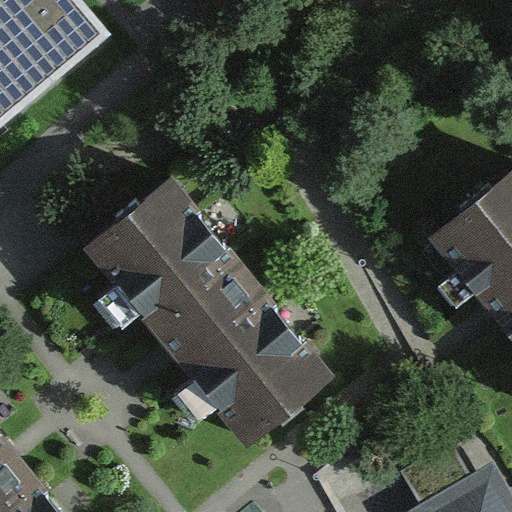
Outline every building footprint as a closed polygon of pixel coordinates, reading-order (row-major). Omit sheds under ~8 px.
[(0,0),(0,130),(106,41),(71,0),(0,0)] [(511,159),(423,230),(511,341),(511,159)] [(164,179),(80,249),(242,443),(326,373),(164,179)] [(57,511),(0,441),(0,511),(57,511)] [(400,468),(421,504),(407,511),(511,511),(511,505),(489,465),(468,477),(447,441),(400,468)]
